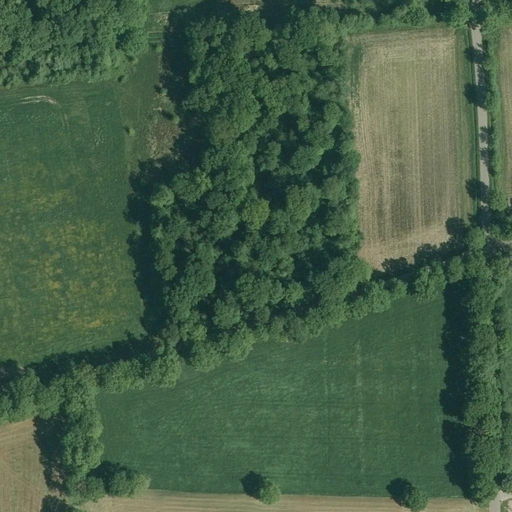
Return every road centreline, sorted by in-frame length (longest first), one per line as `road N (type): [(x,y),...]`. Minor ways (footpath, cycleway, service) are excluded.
road 1 (track): [(0,45),(511,1)]
road 2 (unclassified): [(489,252),(0,403)]
road 3 (unclassified): [(497,511),(489,252)]
road 4 (unclassified): [(489,252),(474,0)]
